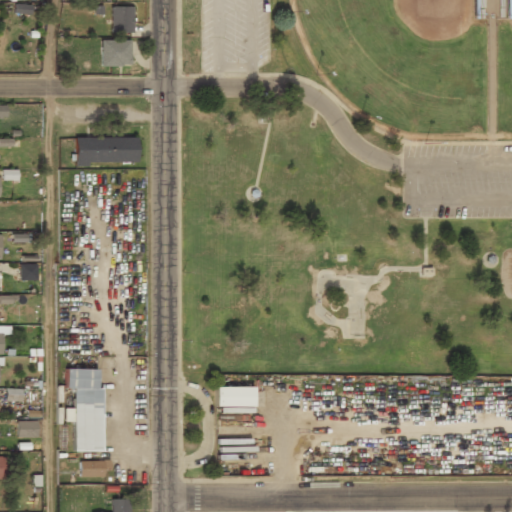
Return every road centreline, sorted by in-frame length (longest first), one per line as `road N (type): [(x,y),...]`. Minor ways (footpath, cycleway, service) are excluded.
road 1 (secondary): [(163,511),(162,0)]
road 2 (residential): [(163,496),(511,495)]
road 3 (residential): [(0,87),(162,87)]
